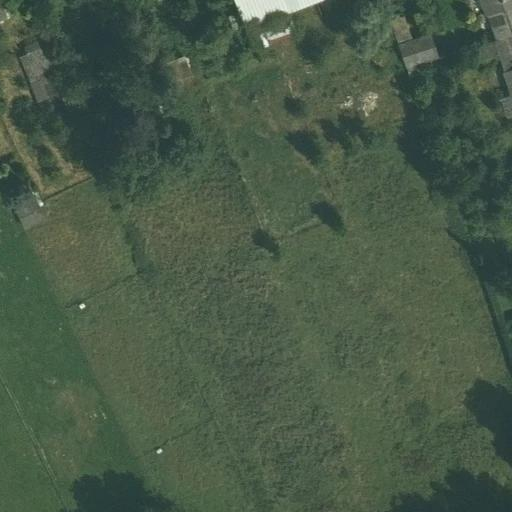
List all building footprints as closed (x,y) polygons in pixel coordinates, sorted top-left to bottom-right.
[(235,0),(245,25),(308,0),(235,0)] [(511,0),(481,0),(494,37),(507,32),(503,20),(511,17),(511,0)] [(511,17),(503,20),(507,32),(511,30),(511,17)] [(394,38),(407,35),(403,18),(390,21),(394,38)] [(400,41),(408,66),(417,63),(439,55),(431,31),(400,41)] [(511,44),(511,45),(507,32),(494,37),(475,43),(480,57),(497,51),(511,93),(500,97),(507,115),(511,112),(511,44)] [(61,89),(39,38),(25,44),(28,52),(17,57),(38,106),(48,101),(45,96),(61,89)] [(424,84),(417,63),(408,66),(415,87),(424,84)]
